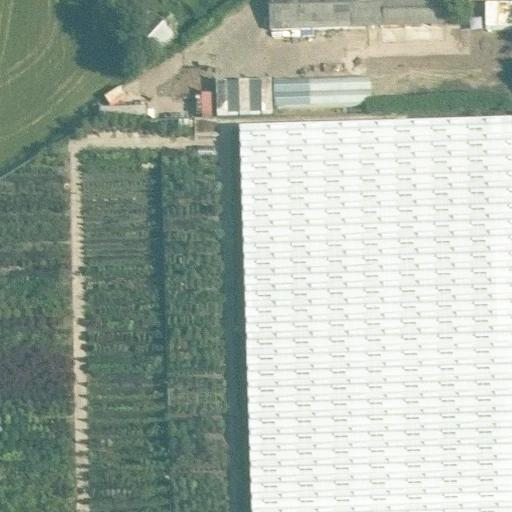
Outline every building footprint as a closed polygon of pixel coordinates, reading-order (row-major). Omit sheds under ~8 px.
[(282,0),(283,1),(269,2),(269,33),(444,27),(442,0),(282,0)] [(511,29),(511,4),(483,5),(483,30),(511,29)] [(139,38),(160,57),(175,39),(169,34),(158,25),(154,21),(151,18),(136,36),(139,38)] [(370,49),(345,50),(345,61),(370,60),(370,49)] [(135,85),(143,97),(164,84),(156,72),(135,85)] [(346,81),(273,84),(274,110),(371,107),(370,80),(346,81)] [(171,94),(172,119),(213,118),(213,93),(171,94)] [(511,511),(511,124),(239,132),(251,511),(511,511)]
